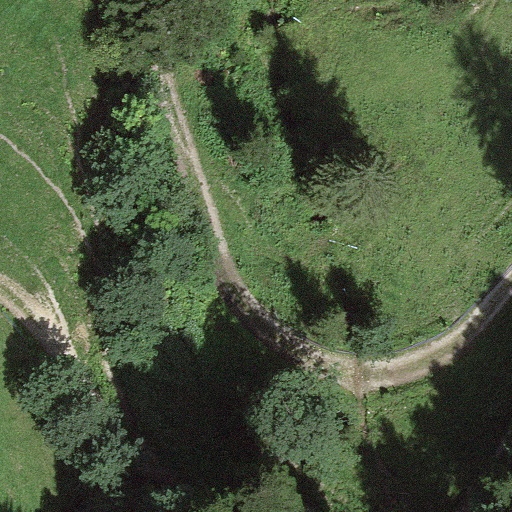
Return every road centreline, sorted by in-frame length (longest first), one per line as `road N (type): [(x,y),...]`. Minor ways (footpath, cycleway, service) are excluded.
road 1 (track): [(135,0),(209,233),(232,285),(285,347),(347,370),(406,364),(470,333),(511,283)]
road 2 (track): [(0,286),(48,320),(120,453),(151,475),(286,511)]
